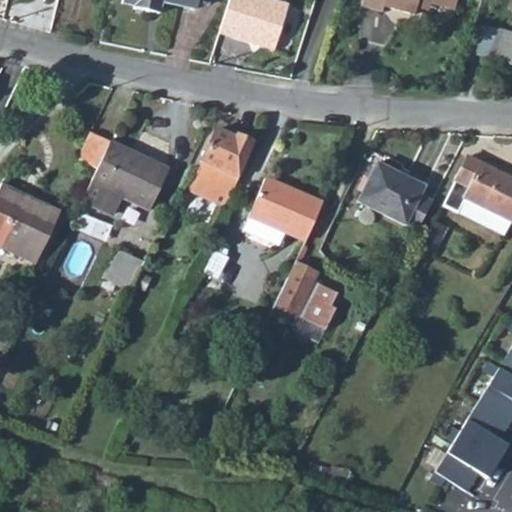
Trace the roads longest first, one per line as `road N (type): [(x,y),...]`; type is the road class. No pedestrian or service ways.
road 1 (residential): [(0,33),(265,92),(511,115)]
road 2 (track): [(0,434),(107,473),(299,485),(369,511)]
